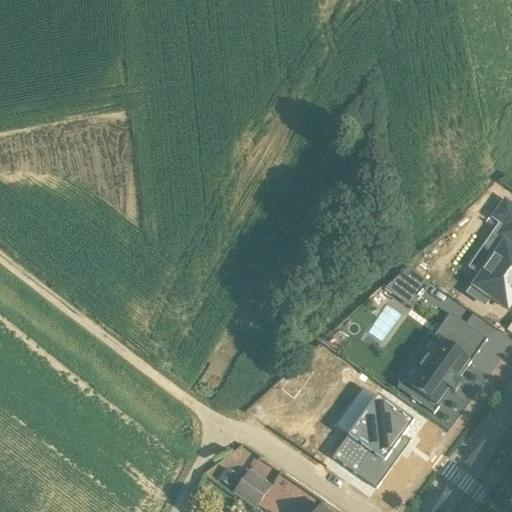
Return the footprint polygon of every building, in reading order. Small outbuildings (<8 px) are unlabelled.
[(511,216),(504,211),(491,230),(503,239),(493,252),(501,257),(467,305),(482,316),(489,306),(506,319),(511,310),(511,216)] [(417,302),(423,294),(399,277),(384,291),(409,308),(414,301),(417,302)] [(397,392),(433,418),(449,396),(453,399),(461,387),(458,384),(486,345),(449,319),(433,342),(429,339),(398,382),(402,385),(397,392)] [(369,456),(383,466),(412,425),(375,398),(331,460),(354,477),(369,456)] [(226,469),(218,480),(229,487),(237,476),(226,469)] [(272,488),(249,472),(232,495),(255,511),(272,488)] [(193,502),(203,510),(209,502),(198,495),(193,502)]
